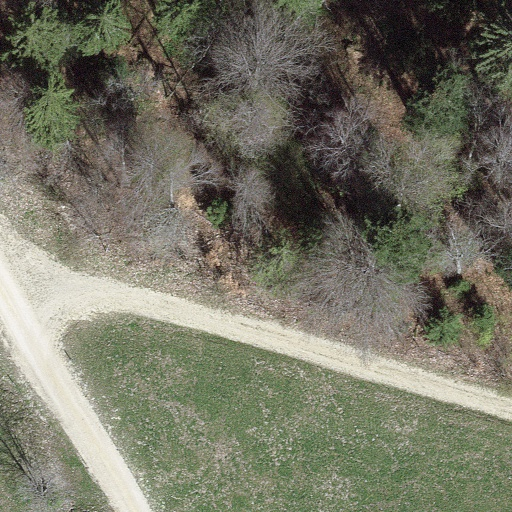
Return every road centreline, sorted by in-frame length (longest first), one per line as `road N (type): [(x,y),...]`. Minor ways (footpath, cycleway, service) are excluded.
road 1 (track): [(12,294),(80,294),(259,330),(511,405)]
road 2 (track): [(132,511),(12,294)]
